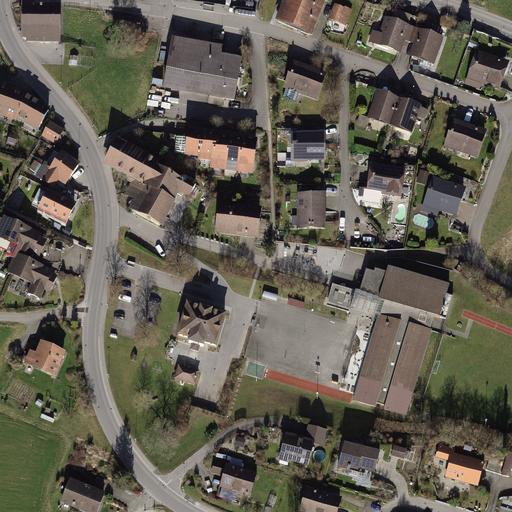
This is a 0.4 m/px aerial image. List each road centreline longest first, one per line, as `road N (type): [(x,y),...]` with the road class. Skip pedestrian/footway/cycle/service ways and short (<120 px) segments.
road 1 (residential): [(348,59),(256,27),(67,0)]
road 2 (secondary): [(107,211),(75,125),(0,25)]
road 3 (secondary): [(163,493),(140,473),(104,411),(93,310)]
road 4 (residential): [(511,131),(474,246),(479,260),(511,284)]
road 5 (residential): [(274,262),(107,211)]
road 6 (residential): [(511,116),(348,59)]
road 7 (residential): [(348,59),(345,196),(352,227)]
road 8 (residential): [(163,493),(230,434),(254,424),(302,429)]
road 9 (residential): [(103,264),(246,308)]
